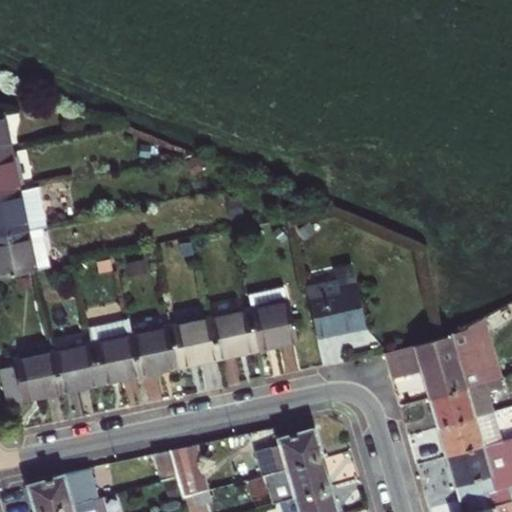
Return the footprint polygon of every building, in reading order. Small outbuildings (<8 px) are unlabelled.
[(0,156),(11,154),(3,116),(0,116),(0,156)] [(0,194),(19,191),(11,154),(0,156),(0,194)] [(19,191),(0,194),(0,237),(43,229),(47,228),(38,187),(19,191)] [(0,237),(0,271),(1,279),(34,272),(52,269),(43,229),(0,237)] [(336,275),(304,281),(316,335),(364,325),(351,264),(334,267),(336,275)] [(282,283),(243,291),(246,305),(255,347),(295,339),(282,283)] [(255,347),(246,305),(208,313),(217,354),(255,347)] [(177,363),(217,354),(208,313),(168,321),(177,363)] [(138,371),(129,329),(126,315),(87,323),(90,338),(99,379),(138,371)] [(138,371),(177,363),(168,321),(129,329),(138,371)] [(489,323),(475,330),(488,372),(502,368),(489,323)] [(429,371),(436,398),(472,388),(505,379),(502,368),(488,372),(475,330),(458,339),(386,355),(394,381),(429,371)] [(99,379),(90,338),(49,346),(57,388),(99,379)] [(57,388),(49,346),(17,352),(25,394),(57,388)] [(472,388),(436,398),(444,427),(480,417),(472,388)] [(480,417),(444,427),(452,457),(488,446),(480,417)] [(306,418),(271,426),(284,469),(318,460),(306,418)] [(511,439),(488,446),(452,457),(463,499),(493,490),(511,484),(511,439)] [(200,441),(173,447),(180,474),(186,497),(213,489),(200,441)] [(173,447),(157,451),(164,478),(180,474),(173,447)] [(318,460),(284,469),(293,498),(327,488),(318,460)] [(27,483),(34,511),(49,511),(93,499),(86,475),(90,474),(88,465),(62,471),(62,473),(27,483)] [(333,511),(327,488),(293,498),(296,511),(333,511)] [(499,511),(493,490),(463,499),(467,511),(499,511)] [(49,511),(95,511),(93,499),(49,511)]
